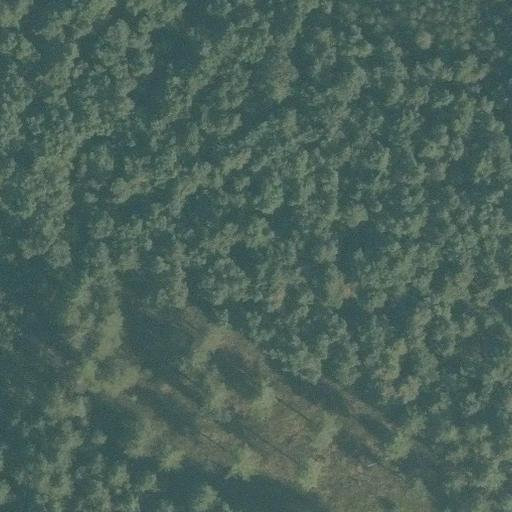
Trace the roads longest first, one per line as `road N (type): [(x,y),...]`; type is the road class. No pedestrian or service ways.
road 1 (track): [(290,0),(511,87),(511,474),(496,511)]
road 2 (track): [(189,0),(0,401)]
